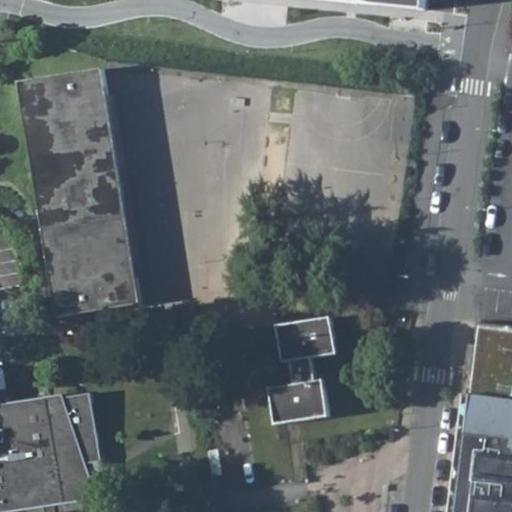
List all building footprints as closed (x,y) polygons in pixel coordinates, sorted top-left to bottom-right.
[(305,0),(352,4),(428,11),(429,0),(305,0)] [(22,85),(38,192),(56,318),(139,308),(105,73),(22,85)] [(269,390),(275,428),(329,419),(323,382),(314,383),(310,360),(337,356),(331,319),(277,328),(284,364),(291,363),(295,387),(269,390)] [(511,511),(511,324),(476,320),(474,337),(481,338),(458,511),(511,511)] [(458,511),(481,338),(474,337),(471,358),(460,441),(454,487),(450,511),(458,511)] [(0,511),(13,511),(63,505),(108,498),(92,392),(47,399),(0,405),(0,511)]
